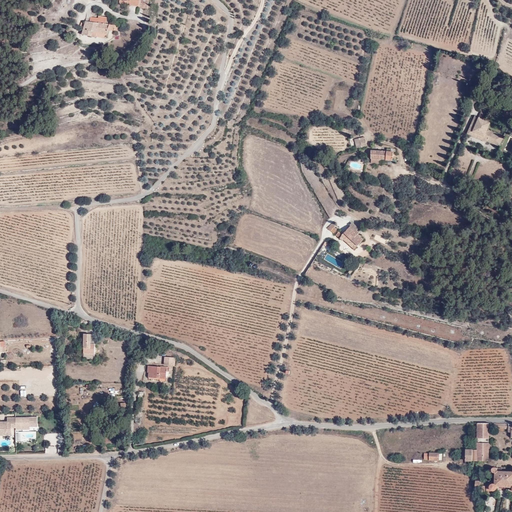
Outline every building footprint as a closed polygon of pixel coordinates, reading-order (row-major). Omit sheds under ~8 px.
[(148,9),(148,1),(147,0),(138,0),(138,5),(138,8),(148,9)] [(94,32),(98,33),(106,34),(108,34),(109,30),(118,31),(118,28),(117,27),(116,23),(112,22),(111,24),(107,24),(107,17),(101,16),(100,18),(92,16),(91,21),(88,20),(83,34),(92,36),(94,32)] [(477,116),(470,134),(488,142),(489,139),(499,144),(503,136),(489,130),(492,122),(485,119),(488,114),(482,112),(480,117),(477,116)] [(357,138),(354,139),(356,148),(357,148),(367,146),(365,137),(357,138)] [(387,151),(372,150),(371,159),(393,161),(393,159),(397,159),(397,152),(390,152),(390,149),(387,148),(387,151)] [(446,177),(438,174),(438,175),(437,180),(436,181),(444,183),(446,177)] [(333,229),(331,232),(341,239),(342,237),(352,244),(355,241),(359,245),(365,239),(359,234),(361,232),(358,230),(360,228),(353,222),(351,225),(352,225),(343,235),(333,229)] [(83,353),(95,354),(96,344),(91,344),(91,334),(85,333),(83,353)] [(140,346),(139,353),(149,354),(150,347),(140,346)] [(173,359),(163,358),(163,366),(173,367),(173,359)] [(158,377),(165,378),(165,372),(168,372),(168,368),(148,366),(147,371),(149,371),(148,378),(158,378),(158,377)] [(12,431),(12,426),(17,426),(16,417),(8,417),(8,421),(1,421),(1,419),(0,418),(0,435),(2,435),(2,433),(6,433),(7,431),(12,431)] [(489,423),(477,423),(477,449),(466,449),(466,460),(481,460),(488,461),(488,454),(492,454),(492,449),(488,448),(489,423)] [(504,423),(493,423),(493,429),(498,429),(498,431),(504,431),(504,429),(504,423)] [(481,480),(480,481),(480,488),(480,493),(492,494),(492,491),(495,491),(497,490),(498,489),(498,486),(511,486),(511,471),(503,471),(502,468),(497,468),(495,466),(493,466),(492,467),(491,468),(491,470),(491,471),(492,472),(493,473),(495,473),(495,482),(491,482),(491,481),(481,480)]
